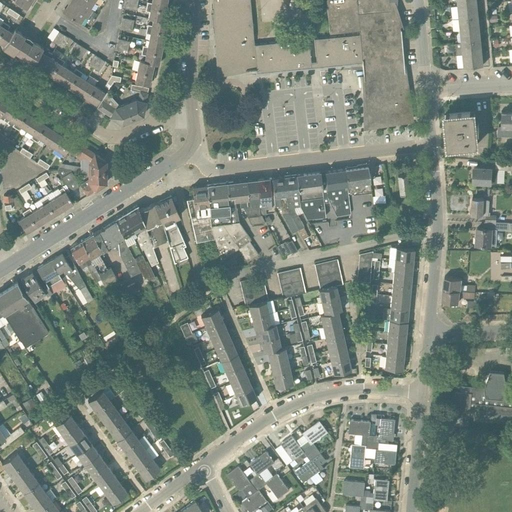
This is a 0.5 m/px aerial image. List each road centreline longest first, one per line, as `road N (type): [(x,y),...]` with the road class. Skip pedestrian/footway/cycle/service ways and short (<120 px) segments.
road 1 (residential): [(187,152),(218,169),(433,145)]
road 2 (residential): [(204,467),(278,412),(319,395),(424,392)]
road 3 (residential): [(1,272),(187,152)]
road 4 (residential): [(192,110),(109,136),(7,71)]
road 5 (residential): [(429,331),(433,145)]
road 6 (residential): [(412,511),(424,392)]
